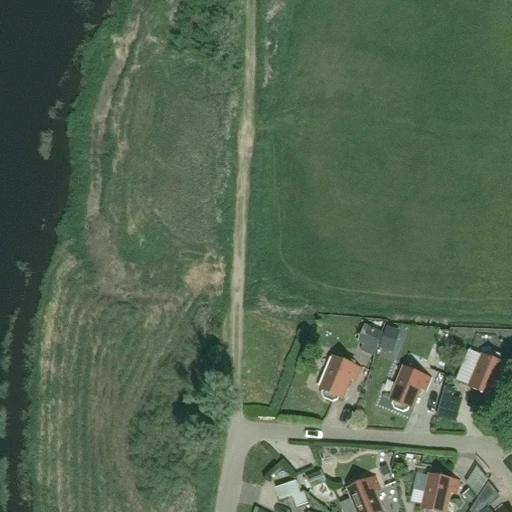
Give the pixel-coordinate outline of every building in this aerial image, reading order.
[(386,330),(380,348),(393,352),(399,334),(386,330)] [(497,400),(502,388),(496,386),(505,366),(501,364),(502,361),(500,356),(492,353),(487,355),(486,357),(482,356),(468,387),(497,400)] [(361,370),(333,358),(319,390),(323,392),(322,394),(324,399),(332,403),(337,401),(339,398),(343,400),(351,379),(357,381),(361,370)] [(432,380),(403,368),(390,400),(394,402),(393,405),(395,410),(403,413),(408,411),(409,408),(413,410),(422,390),(427,392),(432,380)] [(422,474),(425,464),(406,458),(403,468),(422,474)] [(464,493),(479,502),(491,484),(476,475),(464,493)] [(460,484),(430,476),(421,510),(425,511),(446,511),(451,495),(457,496),(460,484)] [(376,478),(347,490),(356,511),(383,511),(375,492),(381,490),(376,478)]
